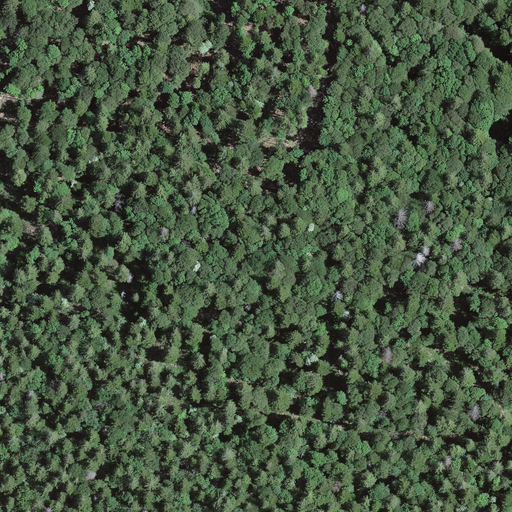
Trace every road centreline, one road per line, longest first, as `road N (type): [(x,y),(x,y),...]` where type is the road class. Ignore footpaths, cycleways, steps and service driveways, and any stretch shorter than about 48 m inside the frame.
road 1 (track): [(0,116),(211,162),(262,185),(396,200),(469,165),(511,126)]
road 2 (track): [(511,430),(413,434),(291,417)]
